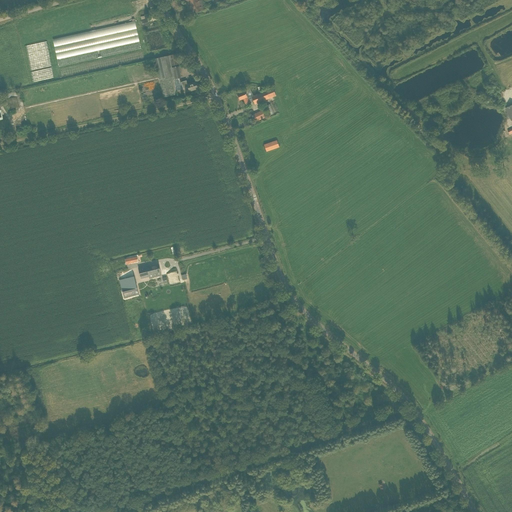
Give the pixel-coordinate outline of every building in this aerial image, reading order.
[(182,0),(188,15),(207,9),(204,0),(182,0)] [(150,22),(148,23),(147,15),(141,16),(143,26),(151,25),(150,22)] [(135,21),(53,39),(59,66),(141,49),(135,21)] [(143,58),(142,50),(60,68),(61,76),(143,58)] [(174,92),(183,89),(184,93),(197,88),(195,82),(187,84),(186,81),(180,83),(179,79),(182,78),(176,54),(154,59),(164,98),(175,95),(174,92)] [(8,106),(9,109),(20,106),(20,104),(17,91),(7,94),(8,99),(7,99),(8,106)] [(249,103),(244,91),(237,94),(240,100),(243,99),(246,104),(249,103)] [(253,96),(252,96),(253,101),(255,104),(261,102),(269,99),(269,98),(266,91),(254,95),(253,96)] [(264,117),(262,111),(253,115),(255,121),(264,117)] [(279,146),(276,140),(264,145),(267,151),(279,146)] [(149,276),(149,278),(161,275),(160,271),(159,264),(147,267),(146,266),(139,268),(141,278),(149,276)] [(126,291),(122,292),(124,298),(136,295),(134,289),(126,291)]
